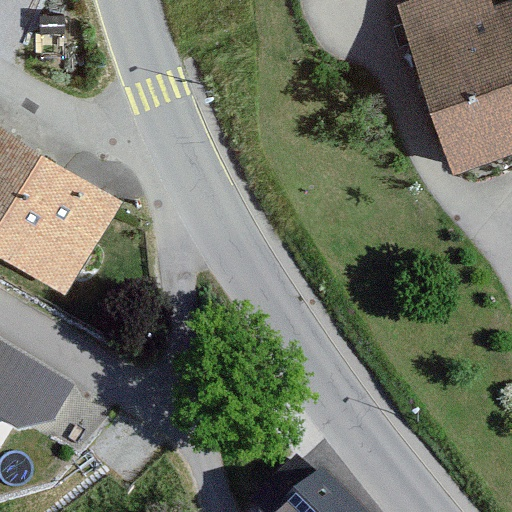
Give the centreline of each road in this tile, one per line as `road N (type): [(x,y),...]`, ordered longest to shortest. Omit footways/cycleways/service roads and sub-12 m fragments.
road 1 (tertiary): [(198,185),(424,511)]
road 2 (residential): [(198,185),(0,59)]
road 3 (residential): [(186,401),(177,269),(198,185)]
road 4 (residential): [(186,401),(95,371),(0,315)]
road 5 (tertiary): [(127,0),(198,185)]
